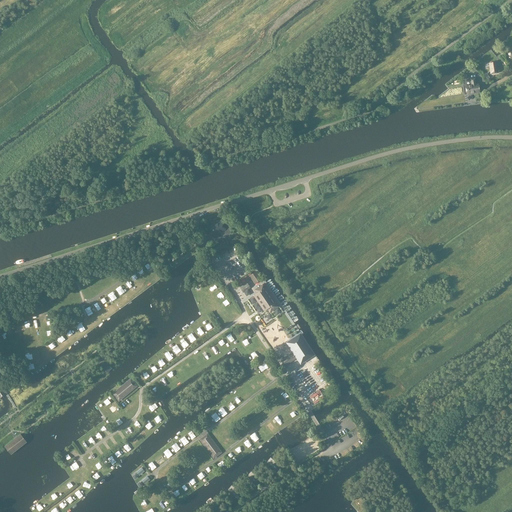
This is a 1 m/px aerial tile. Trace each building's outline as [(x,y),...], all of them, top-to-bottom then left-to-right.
[(498,73),(496,62),(489,63),(491,74),(498,73)] [(467,91),(467,94),(478,92),(477,85),(474,85),(474,84),(475,84),(474,79),(471,79),(471,85),(466,86),(466,89),(466,91),(467,91),(466,91),(467,91)] [(222,221),(209,226),(213,236),(220,233),(222,237),(221,234),(230,231),(231,233),(227,221),(222,223),(222,221)] [(224,242),(213,246),(215,252),(226,247),(224,242)] [(249,276),(254,284),(261,280),(256,271),(249,276)] [(75,274),(71,275),(74,282),(79,281),(76,272),(75,272),(75,274)] [(250,289),(247,284),(240,289),(243,293),(250,289)] [(257,294),(253,296),(264,311),(267,309),(270,313),(278,307),(263,284),(254,290),(257,294)] [(111,302),(116,299),(112,292),(107,295),(111,302)] [(64,333),(69,340),(73,336),(68,330),(64,333)] [(288,343),(301,362),(312,355),(299,335),(288,343)] [(292,353),(280,361),(284,367),(296,359),(292,353)] [(105,361),(101,365),(103,367),(102,368),(105,372),(107,373),(112,369),(110,367),(105,361)] [(188,372),(191,369),(186,362),(182,365),(188,372)] [(266,362),(258,367),(262,373),(269,368),(266,362)] [(113,394),(119,400),(136,386),(130,380),(126,384),(125,383),(118,389),(118,390),(113,394)] [(215,413),(211,416),(213,419),(211,420),(214,424),(220,420),(215,413)] [(158,414),(153,418),(158,422),(162,418),(158,414)] [(137,433),(141,439),(146,436),(142,430),(137,433)] [(5,447),(11,455),(27,443),(22,437),(21,435),(16,439),(5,447)] [(220,452),(207,435),(200,440),(204,445),(203,445),(209,453),(210,452),(213,457),(220,452)] [(133,445),(138,442),(134,437),(129,441),(133,445)] [(241,441),(245,447),(250,444),(246,438),(241,441)] [(294,459),(300,457),(296,448),(291,450),(294,459)] [(118,459),(122,455),(118,450),(114,454),(118,459)] [(281,469),(274,463),(271,467),(278,473),(281,469)] [(195,475),(199,481),(205,477),(201,471),(195,475)] [(262,483),(255,477),(251,481),(258,487),(262,483)] [(242,496),(235,491),(232,495),(239,500),(242,496)]
